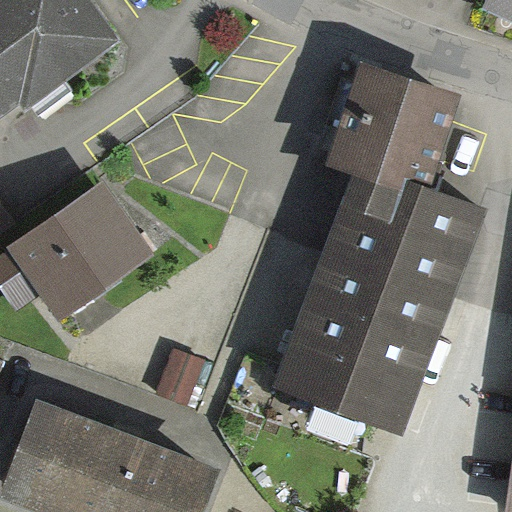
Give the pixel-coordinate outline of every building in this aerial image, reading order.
[(142,50),(102,0),(14,0),(0,11),(0,145),(32,120),(39,130),(142,50)] [(511,0),(502,0),(499,8),(511,13),(511,0)] [(486,97),(389,63),(356,157),(362,162),(452,191),(486,97)] [(416,429),(485,203),(362,162),(289,379),(416,429)] [(178,266),(118,180),(0,262),(0,278),(22,310),(50,291),(80,334),(178,266)] [(0,246),(18,238),(0,201),(0,246)] [(0,396),(11,366),(0,362),(0,396)] [(43,403),(8,492),(59,511),(209,511),(224,473),(43,403)]
